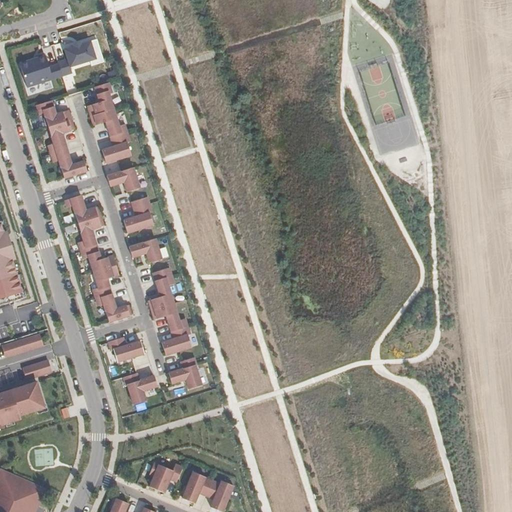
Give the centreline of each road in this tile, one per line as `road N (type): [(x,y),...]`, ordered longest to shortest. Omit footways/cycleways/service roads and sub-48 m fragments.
road 1 (residential): [(32,202),(75,341)]
road 2 (residential): [(102,181),(146,319)]
road 3 (residential): [(75,341),(97,414),(91,475)]
